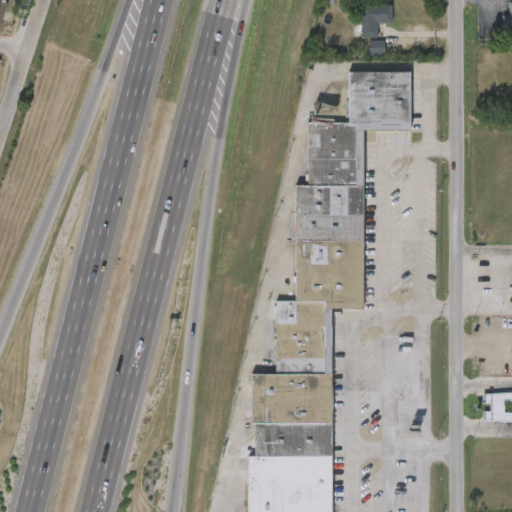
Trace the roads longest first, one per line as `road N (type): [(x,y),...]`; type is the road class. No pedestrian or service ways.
road 1 (motorway): [(96,511),(233,0)]
road 2 (motorway): [(147,0),(29,511)]
road 3 (motorway): [(173,511),(208,196),(245,0)]
road 4 (tertiary): [(458,0),(457,511)]
road 5 (motorway): [(129,0),(0,328)]
road 6 (residential): [(45,0),(0,145)]
